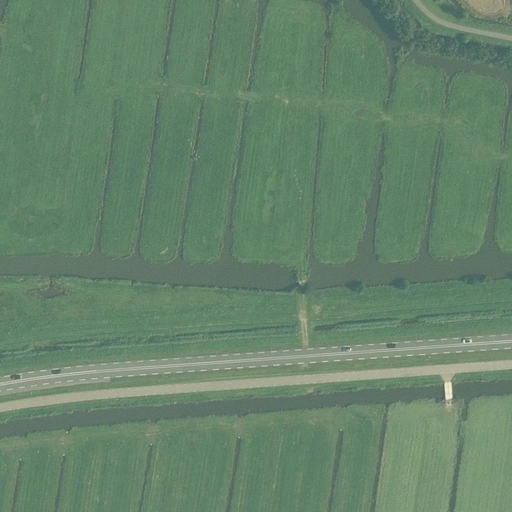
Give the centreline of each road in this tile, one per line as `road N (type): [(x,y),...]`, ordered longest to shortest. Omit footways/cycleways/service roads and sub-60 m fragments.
road 1 (unclassified): [(0,407),(511,363)]
road 2 (primary): [(0,383),(511,340)]
